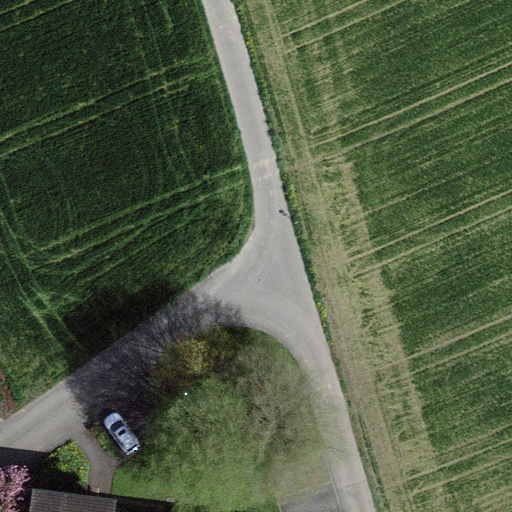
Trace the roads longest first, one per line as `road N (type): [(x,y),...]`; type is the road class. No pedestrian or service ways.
road 1 (residential): [(283,268),(0,465)]
road 2 (residential): [(283,268),(204,0)]
road 3 (residential): [(355,511),(283,268)]
